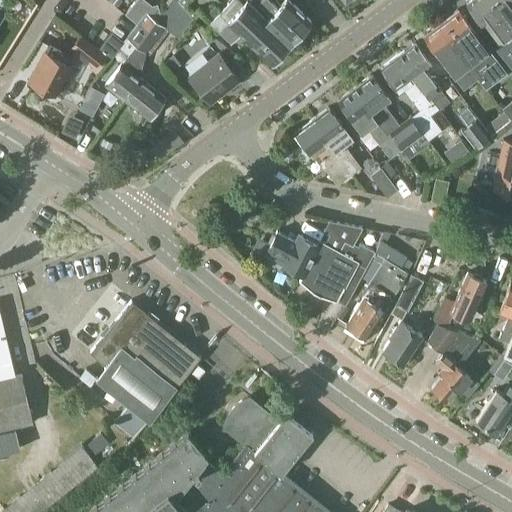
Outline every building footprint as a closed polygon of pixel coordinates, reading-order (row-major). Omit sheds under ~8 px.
[(155,18),(160,12),(157,2),(151,4),(146,0),(134,0),(124,13),(137,22),(146,11),(155,18)] [(169,0),(160,12),(155,18),(166,27),(177,35),(193,14),(183,4),(177,0),(169,0)] [(267,20),(245,0),(243,2),(239,0),(229,0),(209,21),(230,41),(239,32),(271,62),(290,41),(267,20)] [(247,0),(244,0),(245,0),(267,20),(290,41),(310,19),(289,0),(283,0),(278,6),(270,0),(253,0),(269,15),(267,18),(247,0)] [(495,0),(470,0),(466,4),(483,25),(499,45),(496,48),(511,68),(511,50),(510,47),(511,45),(511,30),(500,13),(498,15),(490,5),(495,0)] [(511,30),(511,0),(495,0),(490,5),(498,15),(500,13),(511,30)] [(456,9),(444,18),(454,31),(448,36),(447,37),(455,48),(456,47),(466,60),(467,59),(472,64),(473,65),(480,75),(478,76),(486,88),(506,73),(458,8),(456,9)] [(133,70),(137,64),(140,66),(145,54),(149,48),(166,27),(155,18),(146,11),(137,22),(126,36),(136,44),(105,82),(122,96),(139,75),(133,70)] [(424,34),(423,34),(440,57),(441,57),(449,67),(464,87),(468,84),(478,76),(480,75),(473,65),(472,64),(467,59),(466,60),(456,47),(455,48),(447,37),(448,36),(454,31),(444,18),(424,34)] [(98,48),(80,34),(70,47),(80,55),(79,57),(86,63),(88,61),(95,67),(106,54),(110,58),(123,41),(111,31),(98,48)] [(45,50),(29,80),(28,79),(28,80),(54,94),(54,93),(53,92),(68,63),(69,64),(69,63),(68,62),(72,54),(59,47),(60,46),(50,41),(49,43),(45,41),(43,42),(41,46),(42,48),(45,50)] [(415,42),(401,52),(409,63),(405,66),(413,77),(424,92),(426,90),(427,91),(439,107),(448,101),(440,91),(441,91),(426,69),(431,65),(432,64),(416,41),(415,42)] [(218,51),(188,75),(189,76),(196,85),(210,103),(222,93),(240,80),(241,79),(218,51)] [(401,52),(381,68),(397,89),(401,86),(418,109),(414,112),(411,114),(423,131),(428,137),(428,138),(441,129),(430,114),(439,107),(427,91),(426,90),(424,92),(413,77),(405,66),(409,63),(401,52)] [(181,63),(173,53),(164,60),(172,70),(181,63)] [(372,73),(359,82),(368,93),(361,99),(369,110),(371,109),(381,121),(382,120),(388,127),(387,128),(401,147),(421,132),(423,131),(411,114),(398,123),(381,100),(388,95),(372,73)] [(139,75),(122,96),(147,115),(164,94),(139,75)] [(359,82),(338,98),(349,113),(344,116),(356,133),(365,126),(388,157),(401,147),(387,128),(388,127),(382,120),(381,121),(371,109),(369,110),(361,99),(368,93),(359,82)] [(81,109),(83,110),(85,111),(91,114),(94,110),(96,105),(86,100),(81,109)] [(511,100),(503,108),(511,117),(511,118),(511,117),(511,100)] [(338,151),(353,171),(360,165),(347,147),(346,147),(342,142),(351,135),(328,106),(317,114),(325,125),(318,130),(326,141),(328,140),(337,152),(338,151)] [(477,146),(490,136),(468,107),(460,113),(467,123),(463,126),(477,146)] [(503,110),(485,126),(491,134),(500,127),(501,126),(510,118),(503,110)] [(353,171),(338,151),(337,152),(328,140),(326,141),(318,130),(325,125),(317,114),(294,131),(311,154),(312,153),(321,166),(323,165),(336,183),(353,171)] [(491,134),(491,135),(492,136),(495,140),(499,136),(511,126),(511,141),(503,140),(494,186),(498,187),(500,187),(499,190),(511,192),(511,117),(511,118),(510,118),(501,126),(500,127),(491,134)] [(460,139),(455,143),(463,154),(468,150),(460,139)] [(369,174),(386,197),(396,189),(379,167),(369,174)] [(329,220),(324,230),(329,232),(330,233),(325,243),(339,250),(345,239),(352,243),(361,227),(329,220)] [(269,244),(264,254),(301,274),(317,242),(298,232),(294,239),(276,230),(274,234),(270,235),(268,240),(269,244)] [(301,274),(299,279),(312,290),(319,294),(329,297),(334,297),(337,299),(343,286),(352,291),(362,273),(374,250),(359,242),(357,246),(352,243),(345,239),(339,250),(325,243),(324,242),(319,239),(317,242),(301,274)] [(371,286),(347,321),(348,322),(367,334),(384,308),(383,308),(401,281),(400,280),(406,270),(400,266),(406,256),(387,243),(381,240),(380,239),(374,250),(362,273),(370,278),(366,283),(371,286)] [(442,302),(434,320),(446,325),(453,311),(466,317),(469,312),(471,313),(486,280),(482,277),(481,275),(476,273),(474,274),(468,271),(455,300),(445,295),(442,302)] [(406,310),(421,280),(409,274),(394,303),(406,310)] [(507,342),(511,333),(511,282),(510,281),(499,309),(508,313),(503,327),(499,338),(507,342)] [(148,420),(200,355),(131,299),(90,350),(106,363),(96,375),(94,377),(128,404),(113,423),(133,439),(148,420)] [(0,368),(12,365),(0,315),(0,368)] [(402,363),(422,334),(400,319),(389,335),(391,336),(382,349),(402,363)] [(460,330),(459,331),(437,323),(428,339),(443,351),(435,361),(445,369),(431,387),(445,399),(456,385),(467,393),(477,382),(469,376),(470,375),(462,368),(468,361),(464,358),(481,339),(477,336),(462,331),(460,330)] [(511,333),(507,342),(510,343),(503,355),(511,360),(511,333)] [(200,376),(206,368),(199,361),(192,369),(200,376)] [(79,374),(90,383),(94,377),(96,375),(85,366),(79,374)] [(23,372),(0,377),(0,428),(35,420),(23,372)] [(494,387),(475,418),(494,430),(511,402),(511,384),(507,382),(501,392),(494,387)] [(218,478),(195,506),(197,507),(204,511),(244,511),(247,509),(280,468),(283,470),(301,448),(307,441),(279,419),(251,396),(251,395),(245,398),(239,402),(234,407),(230,413),(227,419),(225,426),(226,426),(226,425),(244,440),(240,445),(243,447),(218,478)] [(0,451),(19,447),(14,428),(0,430),(0,451)] [(187,430),(85,511),(175,511),(179,509),(189,502),(195,506),(218,478),(200,463),(206,456),(207,455),(187,430)] [(95,458),(111,445),(101,432),(85,445),(95,458)] [(280,468),(247,509),(251,511),(333,511),(283,470),(280,468)]
